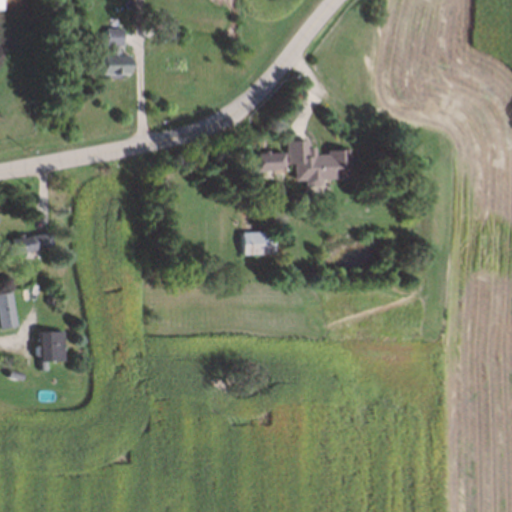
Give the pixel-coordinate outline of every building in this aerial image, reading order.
[(95,72),(95,53),(100,53),(100,26),(117,26),(117,54),(123,54),(123,72),(95,72)] [(153,37),(153,26),(172,26),(172,37),(153,37)] [(287,178),(287,163),(280,163),(280,143),(302,143),(302,152),(321,153),(322,147),(344,147),(345,177),(287,178)] [(277,170),(246,170),(246,161),(252,161),(252,151),(277,151),(277,170)] [(0,253),(0,235),(37,230),(47,229),(49,246),(0,253)] [(238,230),(266,230),(267,251),(239,252),(238,230)] [(0,325),(0,289),(5,289),(10,324),(0,325)] [(32,370),(31,329),(57,329),(58,359),(42,359),(42,370),(32,370)] [(3,371),(17,374),(15,380),(2,377),(3,371)]
